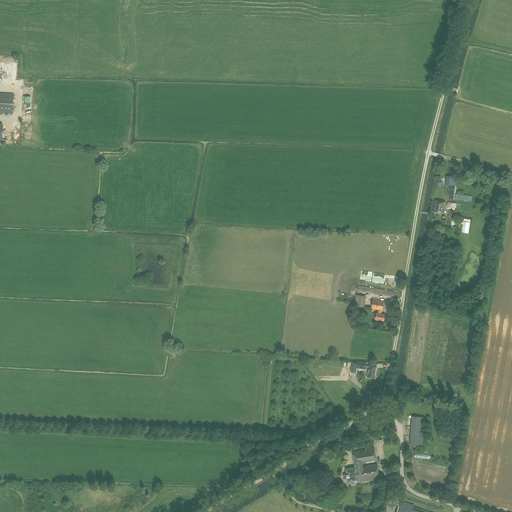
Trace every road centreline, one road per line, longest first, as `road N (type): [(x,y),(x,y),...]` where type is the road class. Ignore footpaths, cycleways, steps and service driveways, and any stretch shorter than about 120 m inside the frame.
road 1 (track): [(427,152),(382,396),(311,446)]
road 2 (track): [(0,424),(289,438),(311,446)]
road 3 (unclassified): [(476,511),(408,489),(397,426),(378,402)]
road 4 (track): [(469,0),(427,152)]
road 5 (track): [(311,446),(205,511)]
